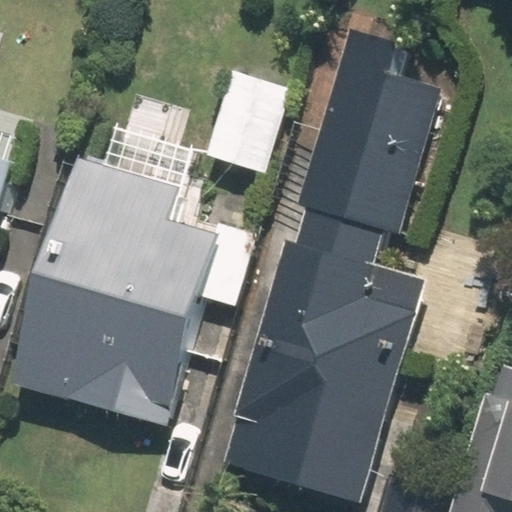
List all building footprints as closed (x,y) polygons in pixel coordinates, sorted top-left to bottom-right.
[(385,0),(374,0),(367,28),(244,462),(375,499),(437,280),(395,268),(464,22),(385,0)] [(252,69),(245,93),(226,160),(281,176),(307,84),(252,69)] [(0,361),(73,125),(0,102),(0,361)] [(254,197),(104,151),(30,391),(180,437),(254,197)] [(511,511),(511,403),(481,511),(511,511)]
